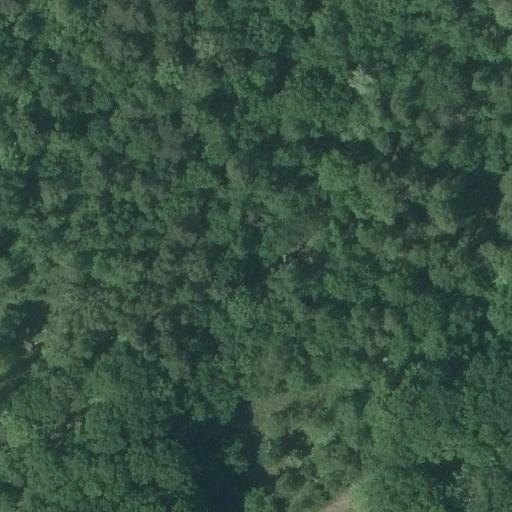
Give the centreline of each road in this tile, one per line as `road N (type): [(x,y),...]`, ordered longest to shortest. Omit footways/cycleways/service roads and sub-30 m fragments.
road 1 (track): [(511,267),(331,383),(263,387),(243,372),(191,387),(0,474)]
road 2 (track): [(391,348),(364,434),(329,481),(334,511)]
